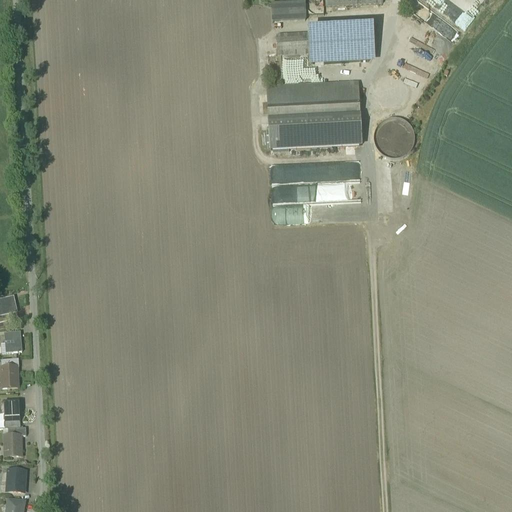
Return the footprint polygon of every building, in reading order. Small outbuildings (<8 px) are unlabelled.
[(382,0),(324,0),(325,10),(383,7),(382,0)] [(306,4),(271,6),(272,25),(307,23),(306,4)] [(307,35),(277,37),(278,58),(309,56),(310,68),(375,65),(373,29),(307,33),(307,35)] [(438,61),(406,36),(380,69),(376,75),(383,80),(385,78),(387,78),(390,77),(392,77),(395,77),(397,77),(399,78),(401,79),(402,80),(404,82),(405,83),(406,85),(415,92),(438,61)] [(395,77),(392,77),(390,77),(387,78),(385,78),(383,80),(382,81),(380,82),(379,85),(377,87),(377,89),(376,91),(376,93),(376,95),(377,97),(378,99),(379,101),(380,103),(381,104),(383,106),(385,107),(388,108),(390,109),(393,109),(395,109),(397,108),(400,107),(402,105),(404,104),(405,103),(406,101),(407,99),(408,96),(408,94),(408,92),(408,91),(408,89),(407,87),(406,85),(405,83),(404,82),(402,80),(401,79),(399,78),(397,77),(395,77)] [(358,86),(267,90),(270,152),(361,148),(358,86)] [(374,143),(376,150),(380,155),(385,160),(392,162),(399,161),(405,159),(411,154),(414,149),(415,142),(415,135),(412,129),(407,124),(401,121),(395,120),(388,121),(382,124),(377,130),(374,136),(374,143)] [(14,299),(0,301),(0,310),(2,317),(2,318),(9,316),(17,314),(14,299)] [(9,316),(2,318),(2,317),(0,317),(0,325),(10,323),(9,316)] [(20,334),(5,335),(6,346),(11,345),(12,355),(22,354),(20,334)] [(19,361),(1,363),(1,370),(17,370),(18,370),(19,370),(19,361)] [(17,370),(1,370),(2,381),(7,381),(7,391),(18,390),(18,370),(17,370)] [(19,403),(3,404),(4,415),(9,414),(9,424),(20,424),(19,403)] [(21,431),(8,431),(9,438),(21,438),(26,438),(26,430),(21,431)] [(9,438),(5,438),(5,449),(10,449),(11,459),(22,459),(21,438),(9,438)] [(25,475),(10,473),(9,484),(14,484),(13,494),(23,495),(25,475)] [(25,503),(9,502),(8,509),(24,511),(25,503)]
